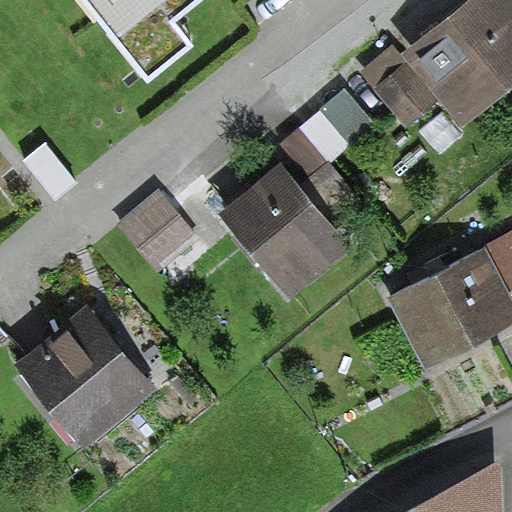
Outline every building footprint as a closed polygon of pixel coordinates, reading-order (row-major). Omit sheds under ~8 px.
[(189,0),(86,0),(140,69),(183,36),(168,16),(189,0)] [(511,0),(457,0),(402,39),(468,133),(511,102),(511,0)] [(352,94),(307,129),(335,165),(380,131),(352,94)] [(288,160),(220,209),(290,308),(359,259),(288,160)] [(122,227),(178,289),(220,252),(164,190),(122,227)] [(511,310),(472,238),(382,287),(430,373),(511,328),(511,310)] [(102,296),(26,354),(98,446),(173,388),(102,296)] [(498,511),(496,465),(408,511),(498,511)]
